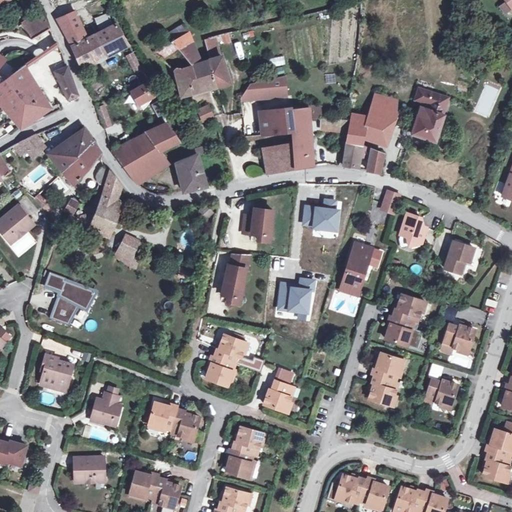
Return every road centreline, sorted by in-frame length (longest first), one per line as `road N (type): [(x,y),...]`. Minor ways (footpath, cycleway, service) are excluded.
road 1 (residential): [(84,99),(107,160),(146,199),(347,173),(408,189),(511,241)]
road 2 (residential): [(194,344),(192,393),(218,402),(218,413),(191,511)]
road 3 (residential): [(445,462),(465,435),(511,298)]
road 4 (residential): [(330,451),(364,315)]
road 5 (residential): [(8,411),(52,426),(44,506),(53,511)]
road 6 (residential): [(9,293),(22,332),(8,411)]
